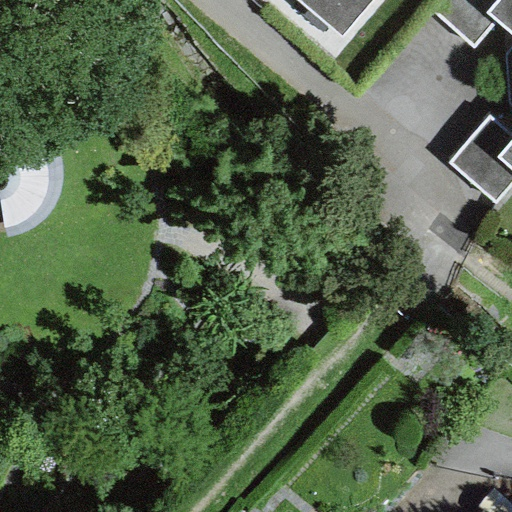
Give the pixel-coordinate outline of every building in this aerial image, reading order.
[(367,0),(301,0),(340,32),(367,0)] [(493,0),(428,0),(427,2),(473,43),(497,17),(487,8),(493,0)] [(511,0),(493,0),(487,8),(497,17),(511,29),(511,43),(504,53),(507,103),(511,106),(511,133),(510,136),(495,153),(511,166),(511,0)] [(0,112),(0,210),(63,207),(57,110),(0,112)] [(511,166),(495,153),(510,136),(486,116),(447,162),(493,201),(511,178),(511,166)]
